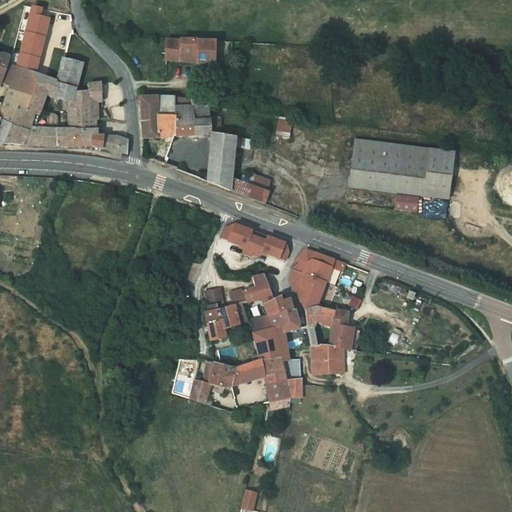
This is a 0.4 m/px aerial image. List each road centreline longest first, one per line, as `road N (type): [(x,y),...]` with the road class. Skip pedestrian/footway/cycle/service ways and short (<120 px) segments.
road 1 (track): [(0,283),(85,351),(108,460),(139,511)]
road 2 (tertiary): [(500,310),(301,236)]
road 3 (unclassified): [(134,177),(128,88),(121,69),(88,36),(74,0)]
road 4 (residential): [(205,353),(197,287),(227,207)]
road 5 (tertiary): [(134,177),(0,160)]
